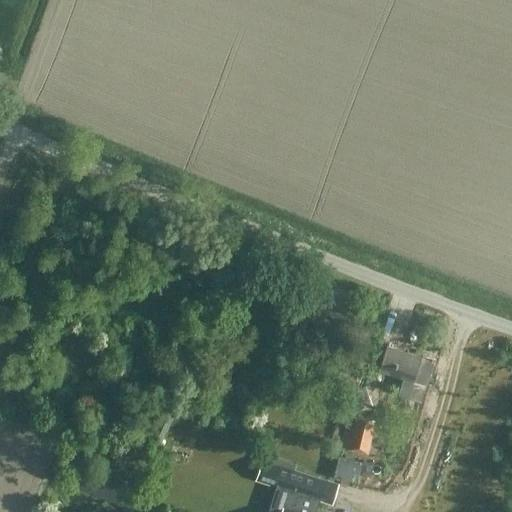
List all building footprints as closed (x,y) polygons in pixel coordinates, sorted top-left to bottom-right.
[(282,291),(289,272),(264,263),(265,262),(237,251),(229,271),(257,282),(282,291)] [(343,319),(352,293),(321,281),(312,307),(343,319)] [(305,306),(286,298),(289,322),(288,326),(284,324),(278,340),(281,341),(279,344),(288,348),(305,306)] [(425,385),(433,364),(419,359),(420,356),(386,344),(377,369),(425,385)] [(356,386),(361,373),(340,366),(336,379),(356,386)] [(371,402),(365,385),(346,392),(351,409),(371,402)] [(366,453),(374,419),(355,415),(347,413),(339,446),(347,448),(366,453)] [(313,511),(318,498),(310,495),(316,477),(293,470),(295,463),(269,454),(267,461),(260,480),(276,485),(268,510),(272,511),(313,511)] [(360,460),(336,456),(332,476),(348,479),(349,471),(358,473),(360,460)] [(90,461),(79,487),(124,506),(135,480),(90,461)]
